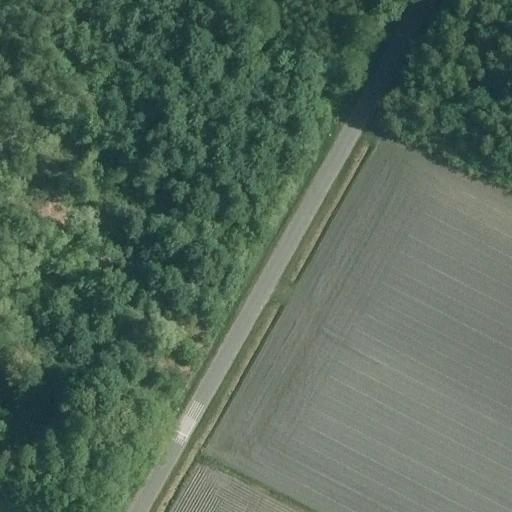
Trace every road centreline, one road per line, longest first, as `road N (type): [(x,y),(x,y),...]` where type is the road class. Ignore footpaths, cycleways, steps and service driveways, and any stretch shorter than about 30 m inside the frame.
road 1 (tertiary): [(137,511),(424,0)]
road 2 (track): [(169,0),(306,74),(379,137),(395,162)]
road 3 (track): [(129,511),(92,480),(82,407),(0,362)]
